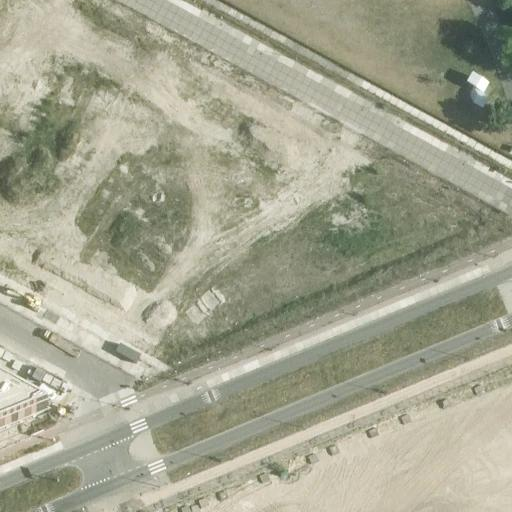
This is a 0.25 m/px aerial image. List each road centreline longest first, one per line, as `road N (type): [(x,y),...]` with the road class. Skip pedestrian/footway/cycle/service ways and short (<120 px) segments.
road 1 (tertiary): [(511,272),(110,439)]
road 2 (residential): [(511,204),(140,0)]
road 3 (tertiary): [(128,482),(511,322)]
road 4 (residential): [(0,331),(85,378),(110,439)]
